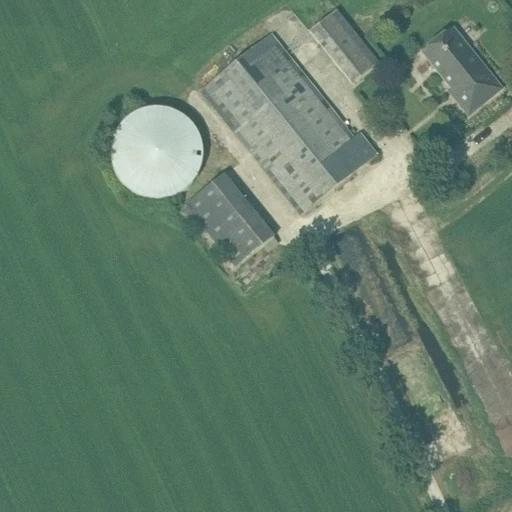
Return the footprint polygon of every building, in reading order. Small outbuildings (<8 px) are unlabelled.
[(377,64),(335,12),(308,34),(351,86),(361,78),(362,80),(374,70),(373,68),(377,64)] [(467,119),(501,91),(452,28),(420,56),(450,92),(447,95),(467,119)] [(201,91),(289,201),(302,216),(376,156),(364,141),(359,135),(352,140),(269,37),(201,91)] [(173,206),(187,197),(196,184),(200,168),(199,153),(194,139),(184,127),(171,120),(156,116),(141,117),(127,124),(116,134),(109,147),(106,161),(108,177),(115,192),(127,203),(142,209),(158,210),(173,206)] [(273,239),(261,223),(223,176),(185,207),(236,269),(273,239)]
